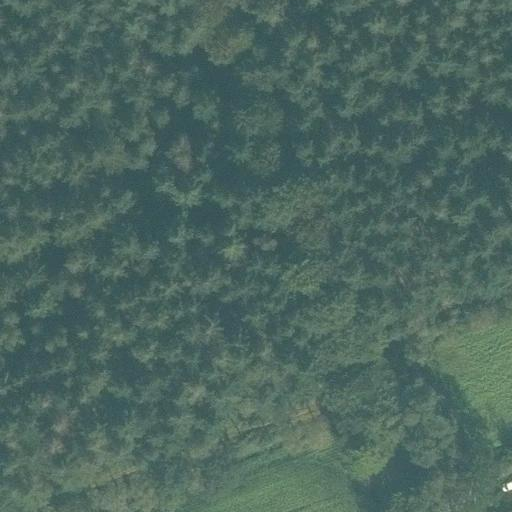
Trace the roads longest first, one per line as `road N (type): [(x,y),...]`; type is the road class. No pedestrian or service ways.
road 1 (unclassified): [(388,511),(201,0)]
road 2 (track): [(336,380),(0,503)]
